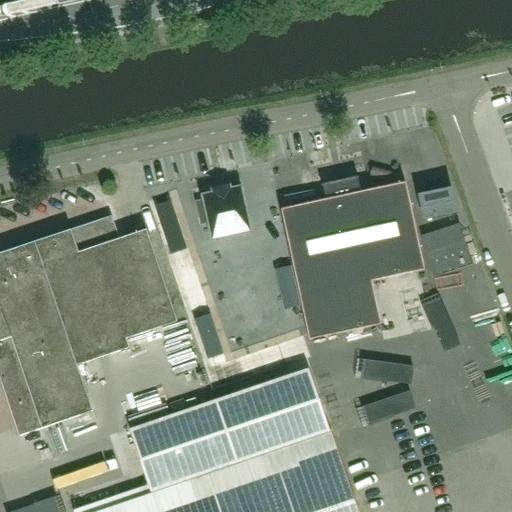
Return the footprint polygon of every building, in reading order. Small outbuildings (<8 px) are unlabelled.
[(326,201),(282,211),(311,342),(381,326),(371,283),(425,271),(406,183),(362,193),(359,177),(322,185),(326,201)] [(213,239),(250,230),(240,188),(230,191),(229,186),(213,190),(214,194),(203,197),(204,201),(197,203),(201,224),(209,222),(213,239)] [(452,208),(442,210),(446,226),(457,224),(452,208)] [(111,217),(0,254),(0,381),(19,438),(93,413),(77,367),(129,349),(126,340),(177,323),(146,231),(119,240),(111,217)] [(151,496),(103,511),(356,511),(331,435),(330,435),(309,371),(130,431),(151,496)]
